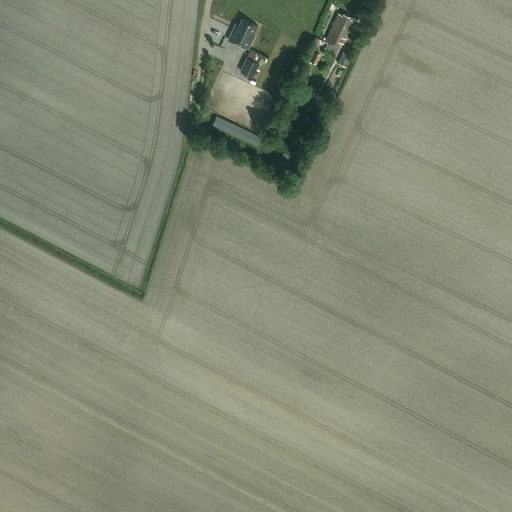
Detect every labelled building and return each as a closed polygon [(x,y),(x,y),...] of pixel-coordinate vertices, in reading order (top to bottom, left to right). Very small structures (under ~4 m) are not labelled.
[(341,44),(352,22),(348,20),(349,18),(342,15),(341,17),(337,15),(324,43),(337,49),(339,43),(341,44)] [(257,26),(242,18),(236,30),(233,28),(228,40),(248,49),(255,34),(254,33),(257,26)] [(261,58),(249,52),(247,57),(240,71),(252,77),(259,63),(261,58)] [(349,58),(341,54),(336,65),(344,68),(349,58)] [(231,124),(226,133),(240,139),(240,138),(249,142),(248,144),(252,147),(257,136),(231,124)]
